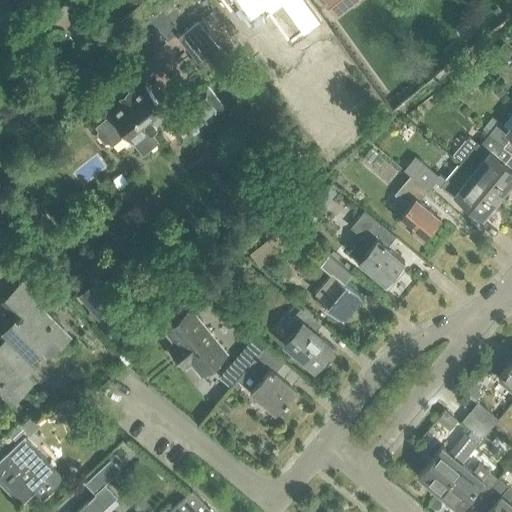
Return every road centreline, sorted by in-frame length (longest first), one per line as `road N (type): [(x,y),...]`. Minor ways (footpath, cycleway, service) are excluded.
road 1 (residential): [(121,390),(277,510),(317,449)]
road 2 (residential): [(317,449),(391,359),(475,325)]
road 3 (residential): [(347,475),(475,325)]
